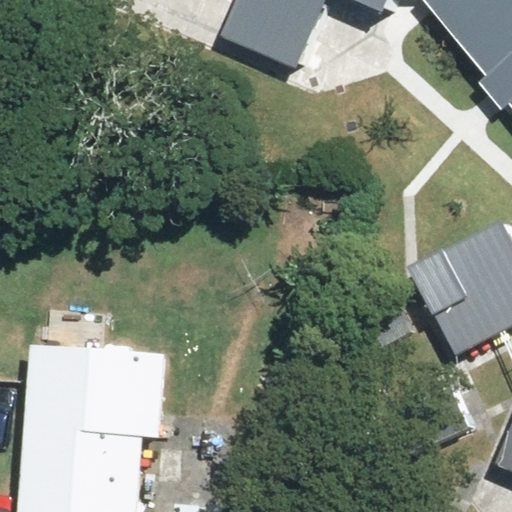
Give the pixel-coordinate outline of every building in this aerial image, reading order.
[(338,7),(321,0),(229,0),(212,40),(306,81),(338,7)] [(406,0),(350,0),(397,21),(406,0)] [(511,0),(441,0),(437,4),(511,89),(511,0)] [(180,511),(188,313),(31,307),(23,511),(180,511)] [(511,392),(481,462),(511,475),(511,392)]
